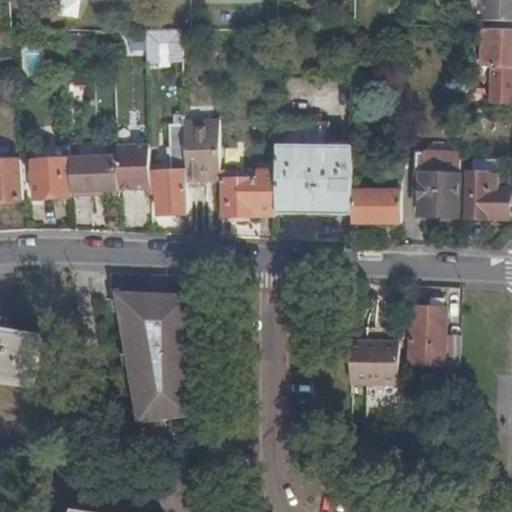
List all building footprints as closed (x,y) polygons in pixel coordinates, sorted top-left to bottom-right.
[(511,0),(484,0),(484,21),(511,21),(511,0)] [(471,36),(471,26),(405,24),(405,34),(471,36)] [(184,61),(183,31),(146,33),(147,63),(157,62),(157,40),(172,40),(172,62),(184,61)] [(511,67),(511,31),(485,31),(483,67),(495,68),(511,67)] [(157,62),(172,62),(172,40),(157,40),(157,62)] [(511,104),(511,67),(495,68),(493,103),(511,104)] [(186,124),(189,187),(222,186),(222,180),(221,120),(186,121),(186,124)] [(279,168),(279,213),(353,214),(354,190),(354,147),(354,145),(330,145),(330,122),(279,122),(279,168)] [(152,189),(152,193),(159,192),(160,214),(190,213),(189,187),(186,124),(171,125),(173,170),(151,171),(152,189)] [(34,145),(35,162),(71,159),(70,143),(34,145)] [(118,156),(119,190),(152,189),(151,171),(150,144),(117,145),(118,156)] [(460,217),(462,155),(426,154),(426,173),(421,173),(420,216),(460,217)] [(96,158),(97,191),(119,190),(118,156),(96,158)] [(73,193),(97,191),(96,158),(71,159),(73,193)] [(37,198),(74,196),(73,193),(71,159),(35,162),(37,198)] [(0,161),(0,201),(25,199),(22,160),(0,161)] [(471,174),(506,174),(506,160),(471,160),(471,174)] [(279,168),(258,169),(258,179),(259,216),(279,215),(279,213),(279,168)] [(505,189),(506,174),(471,174),(469,217),(510,219),(511,189),(505,189)] [(222,186),(223,216),(259,216),(258,179),(222,180),(222,186)] [(353,214),(353,222),(403,223),(403,190),(354,190),(353,214)] [(134,423),(195,416),(191,294),(176,293),(176,308),(143,309),(143,292),(115,291),(117,303),(120,324),(134,423)] [(176,293),(143,292),(143,309),(176,308),(176,293)] [(459,387),(461,338),(447,337),(448,309),(413,307),(411,343),(445,344),(444,366),(443,386),(459,387)] [(0,377),(37,383),(44,338),(6,332),(0,330),(0,377)] [(367,343),(351,342),(351,386),(366,386),(400,386),(400,343),(367,343)] [(445,344),(411,343),(410,363),(444,366),(445,344)]
